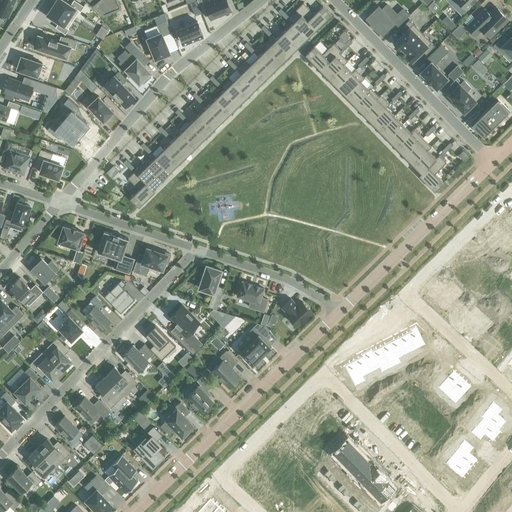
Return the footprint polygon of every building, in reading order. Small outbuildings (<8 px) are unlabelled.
[(0,0),(0,13),(8,17),(12,9),(14,9),(17,2),(15,1),(15,0),(0,0)] [(56,0),(53,6),(73,20),(79,11),(80,12),(84,6),(73,0),(70,5),(63,0),(56,0)] [(98,0),(95,4),(103,13),(120,6),(117,0),(98,0)] [(196,0),(190,3),(195,16),(201,13),(196,0)] [(227,0),(213,0),(203,4),(209,20),(232,11),(227,0)] [(476,0),(456,0),(466,10),(476,0)] [(296,10),(315,30),(331,14),(323,5),(314,14),(303,3),(296,10)] [(378,6),(366,18),(372,23),(371,24),(376,29),(376,28),(382,34),(394,22),(397,25),(408,14),(403,9),(397,15),(387,5),(382,10),(378,6)] [(67,29),(73,20),(53,6),(47,15),(58,23),(55,28),(65,34),(68,29),(67,29)] [(466,27),(475,36),(482,30),(489,38),(508,20),(496,7),(489,14),(487,14),(486,15),(482,12),(485,9),(484,9),(466,27)] [(307,38),(315,30),(296,10),(295,10),(297,12),(289,20),(307,38)] [(456,26),(446,17),(442,21),(451,30),(456,26)] [(196,20),(176,28),(182,43),(202,35),(196,20)] [(292,24),(284,32),(298,47),(307,38),(289,20),(288,20),(292,24)] [(401,47),(404,51),(422,33),(409,20),(400,28),(404,32),(394,43),(400,49),(401,47)] [(157,25),(143,30),(147,39),(155,59),(169,53),(162,36),(171,33),(166,21),(157,25)] [(461,24),(452,32),(458,38),(466,30),(461,24)] [(134,26),(124,31),(126,35),(136,31),(134,26)] [(272,37),(290,55),(298,47),(284,32),(275,40),(272,36),(272,37)] [(412,61),(422,51),(426,55),(435,46),(422,33),(404,51),(407,54),(406,55),(412,61)] [(496,34),(489,41),(492,44),(498,37),(496,34)] [(38,35),(34,47),(67,58),(70,47),(74,48),(76,41),(61,36),(59,42),(38,35)] [(511,36),(508,41),(503,36),(494,46),(502,54),(506,51),(511,56),(511,36)] [(281,63),(290,55),(272,37),(263,45),(281,63)] [(340,40),(335,44),(340,48),(344,44),(340,40)] [(314,46),(305,55),(320,70),(340,51),(333,43),(327,49),(320,41),(315,46),(314,46)] [(137,58),(142,53),(131,42),(125,47),(130,52),(128,54),(125,51),(118,58),(121,61),(119,63),(130,75),(131,75),(133,77),(133,78),(134,78),(139,84),(142,81),(143,83),(149,77),(148,75),(150,72),(137,58)] [(420,71),(419,72),(420,73),(426,79),(425,79),(430,83),(436,89),(435,89),(436,90),(437,89),(447,79),(448,78),(447,78),(434,65),(448,52),(440,44),(426,58),(430,62),(420,72),(420,71)] [(272,72),(281,63),(263,45),(266,49),(258,57),(272,72)] [(478,47),(472,53),(477,57),(482,52),(478,47)] [(486,50),(478,58),(484,63),(492,55),(486,50)] [(320,70),(329,79),(347,61),(339,53),(341,51),(340,51),(320,70)] [(42,63),(21,56),(17,69),(37,76),(42,63)] [(246,62),(264,80),(272,72),(258,57),(250,65),(246,61),(246,62)] [(466,58),(462,62),(466,67),(471,63),(466,58)] [(477,60),(473,64),(476,68),(481,64),(477,60)] [(329,79),(337,87),(356,69),(355,69),(352,72),(344,65),(348,61),(347,61),(329,79)] [(237,70),(255,89),(264,80),(246,62),(237,70)] [(85,63),(80,69),(84,74),(90,67),(85,63)] [(457,66),(448,74),(454,80),(463,71),(457,66)] [(356,69),(337,87),(345,96),(364,78),(356,69)] [(80,70),(76,75),(81,79),(89,87),(93,83),(80,70)] [(232,82),(247,97),(255,89),(237,70),(240,74),(232,82)] [(114,75),(104,85),(125,107),(135,97),(123,84),(127,80),(119,72),(115,76),(114,75)] [(8,78),(3,92),(28,100),(32,89),(53,97),(56,87),(24,76),(22,82),(8,78)] [(511,77),(511,76),(503,84),(510,91),(511,89),(511,77)] [(345,96),(354,105),(371,88),(370,88),(369,89),(361,82),(364,78),(345,96)] [(453,101),(464,112),(475,101),(466,92),(471,88),(464,81),(460,85),(455,80),(446,89),(451,93),(449,95),(454,100),(453,101)] [(232,82),(223,90),(238,105),(247,97),(232,82)] [(354,105),(362,113),(381,95),(380,95),(379,96),(371,88),(354,105)] [(238,105),(223,90),(215,99),(230,114),(238,105)] [(92,102),(88,106),(103,121),(104,121),(105,122),(110,117),(109,116),(113,112),(98,96),(97,97),(96,95),(90,100),(92,102)] [(381,95),(362,113),(371,122),(389,104),(381,95)] [(489,96),(486,100),(491,105),(495,102),(489,96)] [(71,110),(63,119),(81,134),(89,124),(74,112),(78,107),(68,98),(63,103),(71,110)] [(221,122),(230,114),(215,99),(206,107),(221,122)] [(491,105),(471,125),(483,137),(509,111),(497,99),(495,102),(491,105)] [(0,104),(0,119),(5,121),(10,108),(18,111),(20,105),(9,101),(7,107),(0,104)] [(389,104),(371,122),(379,130),(394,116),(386,107),(390,104),(389,104)] [(21,105),(19,113),(38,119),(41,112),(21,105)] [(198,115),(212,130),(221,122),(206,107),(198,115)] [(204,139),(212,130),(198,115),(189,124),(204,139)] [(379,130),(387,139),(403,124),(394,116),(379,130)] [(81,134),(63,119),(56,128),(51,124),(47,129),(57,138),(61,134),(72,143),(81,134)] [(181,132),(195,147),(204,139),(189,124),(181,132)] [(396,148),(414,129),(411,132),(403,124),(387,139),(396,148)] [(423,138),(414,129),(396,148),(404,156),(423,138)] [(172,141),(187,156),(195,147),(181,132),(172,141)] [(404,156),(413,165),(431,147),(423,138),(404,156)] [(178,164),(187,156),(172,141),(163,149),(178,164)] [(431,147),(413,165),(421,173),(436,158),(428,150),(431,147)] [(169,172),(178,164),(163,149),(155,157),(152,153),(151,154),(169,172)] [(10,150),(3,168),(23,175),(29,156),(10,150)] [(36,163),(42,165),(39,175),(58,181),(62,168),(49,163),(51,156),(39,152),(36,163)] [(463,152),(459,156),(463,160),(468,156),(463,152)] [(161,181),(169,172),(151,154),(143,162),(161,181)] [(436,158),(421,173),(418,175),(434,191),(443,182),(435,174),(446,163),(442,159),(439,156),(439,155),(436,158)] [(153,189),(161,181),(143,162),(135,170),(153,189)] [(155,191),(153,189),(135,170),(134,171),(127,178),(138,189),(130,198),(139,207),(155,191)] [(18,200),(12,218),(7,216),(3,227),(9,229),(10,227),(22,231),(30,206),(25,204),(25,202),(18,200)] [(58,242),(78,248),(83,233),(76,230),(76,229),(75,229),(75,230),(72,229),(72,228),(71,228),(63,226),(58,242)] [(490,239),(486,243),(494,252),(499,247),(505,254),(511,247),(511,237),(511,238),(511,237),(511,234),(508,230),(506,232),(500,226),(489,237),(490,239)] [(3,227),(0,235),(0,237),(5,239),(9,229),(3,227)] [(119,235),(113,233),(113,234),(105,231),(104,231),(104,232),(97,251),(97,252),(98,252),(106,255),(107,255),(111,256),(111,257),(112,257),(116,258),(113,267),(113,268),(114,268),(128,273),(129,274),(130,273),(129,273),(134,260),(134,259),(133,258),(133,259),(122,255),(128,240),(128,239),(127,239),(119,236),(119,235)] [(147,249),(142,262),(137,260),(133,271),(146,276),(150,265),(162,269),(164,263),(167,264),(170,254),(162,251),(161,253),(159,253),(159,252),(158,252),(155,251),(154,251),(147,249)] [(79,263),(83,252),(77,250),(73,261),(79,263)] [(463,269),(459,273),(476,290),(480,286),(480,287),(485,283),(490,278),(489,277),(493,273),(477,256),(473,260),(472,259),(466,264),(467,265),(463,269)] [(35,265),(31,269),(45,282),(59,268),(51,260),(47,264),(40,257),(33,264),(35,265)] [(202,279),(200,279),(198,286),(199,286),(199,288),(213,293),(208,307),(216,309),(223,289),(216,286),(221,270),(206,266),(202,279)] [(15,284),(11,288),(28,306),(43,292),(35,284),(30,289),(19,277),(13,283),(15,284)] [(113,306),(120,313),(134,299),(127,292),(126,293),(123,290),(124,289),(123,287),(126,284),(121,280),(104,296),(110,303),(111,301),(115,304),(113,306)] [(242,281),(237,297),(258,304),(256,309),(263,312),(267,299),(261,297),(264,289),(242,281)] [(442,285),(431,296),(445,310),(462,294),(451,282),(445,288),(442,285)] [(103,304),(95,296),(90,301),(95,306),(85,315),(100,331),(110,321),(99,309),(103,304)] [(0,298),(0,315),(11,326),(23,313),(16,306),(12,310),(0,298)] [(290,299),(281,307),(289,315),(287,316),(297,326),(300,323),(301,323),(309,316),(308,315),(312,312),(302,302),(297,307),(294,304),(295,303),(290,299)] [(181,306),(171,316),(177,322),(175,324),(180,328),(174,334),(192,352),(201,344),(192,335),(191,336),(188,333),(199,324),(193,318),(194,317),(188,311),(187,312),(181,306)] [(85,324),(71,309),(66,314),(68,316),(63,322),(64,323),(59,328),(71,340),(82,330),(80,328),(85,324)] [(476,309),(465,321),(470,325),(467,328),(479,339),(492,324),(476,309)] [(264,314),(261,324),(266,325),(269,316),(264,314)] [(11,326),(0,315),(0,338),(3,336),(2,335),(11,326)] [(42,321),(37,326),(40,330),(45,325),(42,321)] [(254,338),(247,345),(244,341),(238,347),(241,351),(240,352),(239,353),(240,354),(240,353),(251,365),(252,366),(253,365),(259,359),(264,354),(270,348),(271,347),(270,346),(270,347),(270,346),(262,338),(269,331),(265,326),(257,324),(248,332),(254,338)] [(155,325),(145,334),(154,344),(149,348),(161,360),(175,346),(155,325)] [(411,332),(407,334),(415,350),(424,345),(418,332),(415,327),(410,329),(411,332)] [(511,337),(503,329),(489,346),(500,356),(511,342),(511,337)] [(407,334),(398,338),(406,354),(415,350),(407,334)] [(56,338),(43,351),(62,370),(71,361),(62,352),(66,348),(56,338)] [(398,338),(389,343),(397,359),(406,354),(398,338)] [(8,341),(2,347),(8,353),(14,347),(8,341)] [(389,343),(380,347),(388,363),(397,359),(389,343)] [(133,345),(122,356),(137,372),(148,361),(146,359),(153,353),(144,344),(138,350),(133,345)] [(371,350),(370,350),(380,368),(388,363),(380,347),(372,352),(371,350)] [(370,350),(361,355),(371,373),(380,368),(370,350)] [(62,370),(43,351),(30,364),(39,374),(44,370),(53,379),(62,370)] [(223,360),(212,371),(228,388),(240,377),(231,368),(237,362),(226,351),(220,357),(223,360)] [(187,352),(178,361),(183,367),(192,358),(187,352)] [(362,357),(354,361),(362,377),(371,373),(361,355),(362,357)] [(354,361),(344,366),(352,382),(362,377),(354,361)] [(162,362),(157,367),(163,373),(162,377),(158,381),(163,387),(175,375),(170,370),(162,362)] [(17,399),(21,403),(22,403),(24,401),(25,403),(41,387),(34,380),(38,376),(29,367),(25,372),(22,369),(7,383),(15,390),(14,391),(18,396),(17,397),(17,399)] [(105,376),(124,395),(137,382),(128,372),(123,377),(114,368),(105,376)] [(453,371),(441,384),(450,392),(462,379),(453,371)] [(105,376),(96,385),(105,394),(101,398),(111,408),(124,395),(105,376)] [(197,408),(202,413),(212,403),(206,397),(210,393),(207,390),(211,386),(201,376),(197,381),(200,384),(187,397),(192,402),(190,404),(196,409),(197,408)] [(462,379),(450,392),(458,400),(470,387),(462,379)] [(147,390),(144,393),(150,399),(153,396),(147,390)] [(398,405),(387,415),(397,424),(414,407),(406,398),(407,396),(402,391),(393,400),(398,405)] [(6,403),(0,408),(0,417),(1,418),(0,419),(5,425),(6,423),(11,429),(18,422),(17,421),(22,417),(10,405),(15,401),(6,392),(1,397),(6,403)] [(75,407),(87,420),(97,410),(104,417),(110,411),(100,401),(94,407),(85,397),(75,407)] [(176,409),(165,420),(184,438),(189,433),(188,431),(194,426),(184,416),(189,411),(180,402),(175,407),(176,409)] [(311,410),(298,422),(307,431),(301,437),(314,449),(320,443),(316,439),(327,427),(311,410)] [(492,410),(484,420),(486,421),(498,431),(506,422),(492,410)] [(141,411),(133,418),(144,429),(151,422),(141,411)] [(68,440),(78,430),(64,416),(54,426),(68,440)] [(486,421),(479,430),(492,441),(500,432),(498,431),(486,421)] [(147,432),(151,436),(148,439),(145,436),(133,448),(152,467),(164,455),(157,448),(160,444),(157,441),(162,435),(153,426),(147,432)] [(93,435),(84,443),(93,453),(102,445),(93,435)] [(41,444),(38,447),(56,466),(70,453),(60,444),(56,448),(47,439),(46,439),(44,438),(40,443),(41,444)] [(286,438),(275,449),(288,463),(299,452),(301,454),(307,448),(297,438),(292,444),(286,438)] [(348,441),(335,453),(342,461),(355,448),(348,441)] [(56,466),(38,447),(29,456),(38,465),(33,470),(43,479),(56,466)] [(355,448),(342,461),(350,468),(363,456),(355,448)] [(463,449),(456,458),(469,469),(477,460),(463,449)] [(137,470),(135,468),(122,455),(121,455),(111,464),(112,465),(115,468),(108,475),(108,476),(125,493),(138,481),(137,481),(132,475),(137,470)] [(363,456),(350,468),(357,476),(370,463),(363,456)] [(456,458),(448,467),(462,478),(469,469),(456,458)] [(370,463),(357,476),(365,484),(379,470),(371,462),(370,463)] [(17,466),(7,477),(21,492),(32,481),(36,486),(41,481),(32,471),(27,476),(17,466)] [(379,470),(365,484),(372,492),(385,479),(386,478),(379,470)] [(79,471),(73,476),(78,481),(83,476),(79,471)] [(107,488),(96,476),(85,487),(91,492),(89,494),(91,496),(86,500),(97,511),(103,511),(105,511),(106,511),(112,506),(101,494),(107,488)] [(108,476),(104,480),(109,485),(113,481),(108,476)] [(385,479),(372,492),(380,500),(393,487),(385,479)] [(7,496),(0,488),(0,506),(4,511),(9,506),(13,510),(22,501),(12,491),(7,496)] [(291,502),(281,511),(296,511),(305,503),(297,496),(300,493),(295,489),(286,498),(291,502)] [(36,500),(28,507),(32,511),(33,511),(41,505),(36,500)] [(210,500),(198,511),(214,511),(219,508),(210,500)] [(305,503),(296,511),(320,511),(315,507),(313,510),(305,503)]
